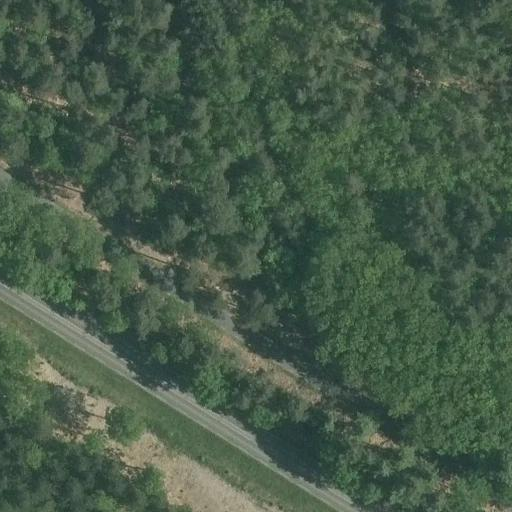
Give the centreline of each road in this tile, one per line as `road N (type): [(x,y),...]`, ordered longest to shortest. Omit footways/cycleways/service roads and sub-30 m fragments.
road 1 (unclassified): [(511,503),(0,182)]
road 2 (primary): [(366,511),(0,281)]
